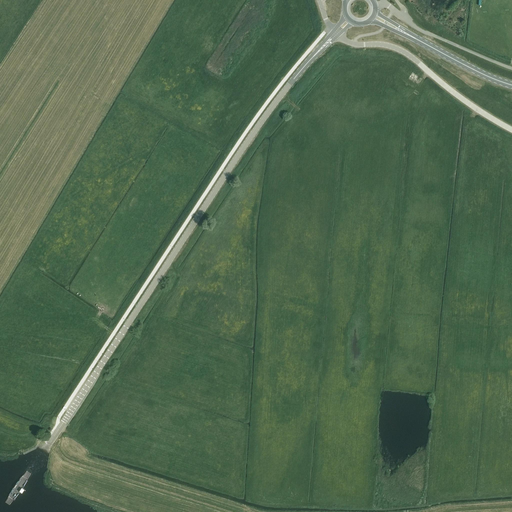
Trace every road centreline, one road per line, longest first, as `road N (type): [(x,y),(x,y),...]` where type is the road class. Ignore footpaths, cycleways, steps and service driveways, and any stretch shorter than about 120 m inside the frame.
road 1 (secondary): [(44,451),(252,133),(310,59)]
road 2 (unclassified): [(338,35),(402,50),(511,130)]
road 3 (unclassified): [(393,9),(423,31),(511,68)]
